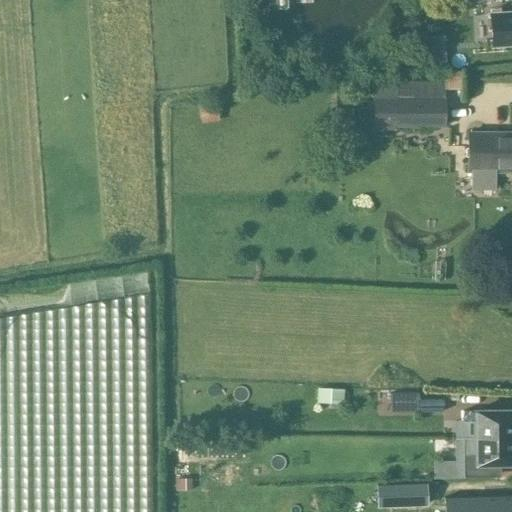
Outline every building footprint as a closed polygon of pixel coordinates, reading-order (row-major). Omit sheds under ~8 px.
[(511,12),(511,13),(490,14),(491,30),(492,46),(511,44),(511,12)] [(426,35),(428,68),(446,67),(444,34),(426,35)] [(373,126),(445,127),(445,99),(374,97),(373,126)] [(469,171),(511,170),(511,133),(469,133),(469,171)] [(145,296),(0,311),(0,368),(5,367),(12,359),(11,351),(24,349),(25,366),(34,354),(41,360),(60,358),(64,353),(78,351),(83,344),(85,344),(100,324),(108,329),(133,327),(134,336),(124,349),(151,346),(145,296)] [(315,386),(314,403),(341,404),(342,387),(315,386)] [(443,398),(417,399),(417,412),(443,411),(443,398)] [(511,410),(463,411),(463,421),(475,421),(475,438),(511,437),(511,410)] [(511,437),(475,438),(475,455),(463,455),(464,477),(494,477),(494,465),(511,464),(511,437)] [(427,501),(427,481),(379,483),(379,503),(427,501)] [(511,511),(511,495),(456,498),(456,499),(456,511),(511,511)]
